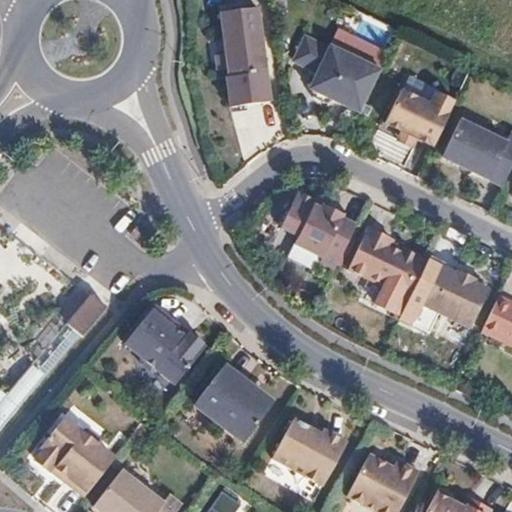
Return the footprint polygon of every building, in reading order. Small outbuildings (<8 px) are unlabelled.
[(272,97),(260,2),(224,7),(231,72),(229,72),(233,102),(272,97)] [(345,100),(363,109),(383,66),(332,42),(331,44),(308,33),(296,57),(319,69),(312,84),(313,87),(315,93),(328,99),(335,95),(337,96),(339,92),(347,96),(345,100)] [(419,134),(436,142),(457,97),(438,88),(432,101),(412,91),(411,93),(401,97),(398,96),(387,119),(405,128),(400,136),(414,143),(419,134)] [(339,92),(337,96),(345,100),(347,96),(339,92)] [(444,153),(504,182),(511,165),(511,127),(508,137),(461,115),(444,153)] [(401,160),(407,144),(377,132),(371,148),(401,160)] [(337,265),(358,220),(344,214),(346,210),(325,201),(324,204),(316,201),(314,196),(303,190),(298,192),(283,224),(300,232),(296,240),(324,253),(322,258),(337,265)] [(410,293),(427,257),(419,253),(419,252),(402,244),(400,248),(390,243),(392,239),(393,236),(368,224),(349,265),(399,289),(399,288),(410,293)] [(392,239),(390,243),(400,248),(402,244),(392,239)] [(471,322),(490,284),(475,277),(477,273),(458,264),(457,268),(429,255),(427,257),(410,293),(406,301),(419,308),(424,300),(471,322)] [(483,326),(511,340),(511,296),(501,291),(492,306),(483,326)] [(159,365),(177,380),(209,344),(205,341),(207,339),(194,327),(192,329),(189,326),(186,330),(176,321),(180,318),(159,300),(127,336),(145,352),(144,353),(144,358),(154,366),(158,366),(159,365)] [(50,332),(57,337),(82,308),(75,302),(50,332)] [(69,347),(72,350),(96,320),(82,308),(57,337),(69,347)] [(180,318),(176,321),(186,330),(189,326),(180,318)] [(0,428),(69,347),(57,337),(0,404),(0,428)] [(227,362),(196,400),(245,439),(274,402),(242,377),(244,375),(227,362)] [(325,480),(350,436),(326,423),(324,427),(297,412),(274,451),(325,480)] [(67,476),(88,493),(118,454),(98,439),(100,437),(99,433),(91,427),(88,428),(86,430),(67,414),(37,453),(40,455),(39,457),(52,467),(53,466),(57,468),(60,464),(70,472),(67,476)] [(372,448),(348,488),(387,511),(395,511),(403,498),(400,496),(405,488),(408,490),(422,467),(400,454),(395,462),(372,448)] [(60,464),(57,468),(67,476),(70,472),(60,464)] [(121,469),(94,506),(103,511),(173,511),(182,499),(170,491),(164,499),(141,483),(121,469)] [(440,483),(424,511),(487,511),(489,509),(467,497),(461,508),(451,503),(452,490),(440,483)]
